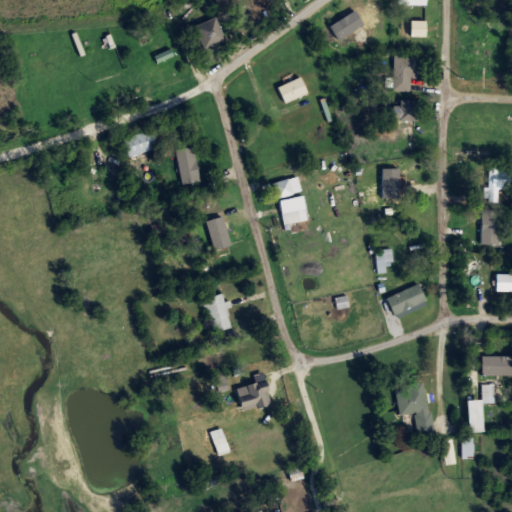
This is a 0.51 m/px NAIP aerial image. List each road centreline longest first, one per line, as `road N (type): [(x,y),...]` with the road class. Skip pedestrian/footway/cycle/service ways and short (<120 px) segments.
road 1 (residential): [(215,77),(322,437),(314,487),(324,511)]
road 2 (residential): [(445,424),(439,351),(448,0)]
road 3 (residential): [(0,152),(206,82),(320,0)]
road 4 (residential): [(511,316),(465,316),(348,354),(298,359)]
